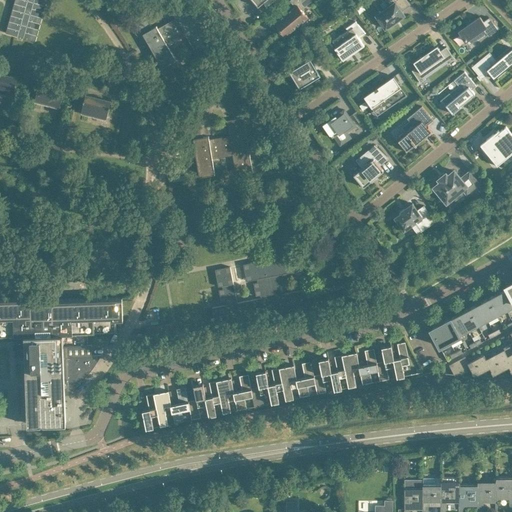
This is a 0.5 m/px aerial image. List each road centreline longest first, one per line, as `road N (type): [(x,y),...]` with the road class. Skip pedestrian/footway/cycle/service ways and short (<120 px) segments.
road 1 (residential): [(101,425),(129,371),(410,308)]
road 2 (tertiary): [(317,445),(210,456),(0,511)]
road 3 (tertiary): [(37,511),(317,445)]
road 4 (residential): [(464,0),(293,118)]
road 5 (residential): [(355,220),(511,90)]
road 6 (tertiary): [(511,424),(317,445)]
road 7 (residential): [(293,118),(216,0)]
